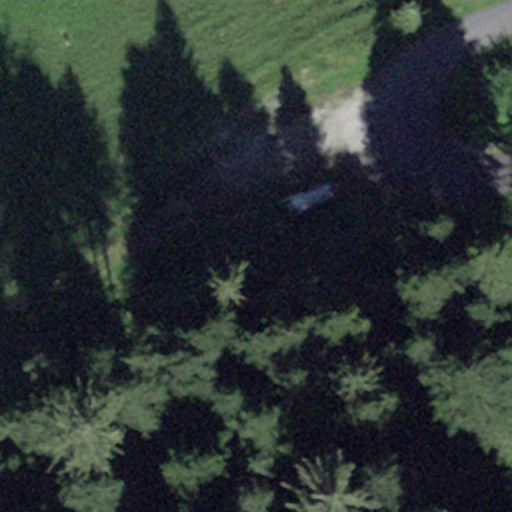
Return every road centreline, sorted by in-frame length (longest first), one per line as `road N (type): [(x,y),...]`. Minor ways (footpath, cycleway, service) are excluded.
road 1 (track): [(400,167),(0,395)]
road 2 (track): [(511,185),(472,196),(400,167),(390,95),(467,10),(487,0)]
